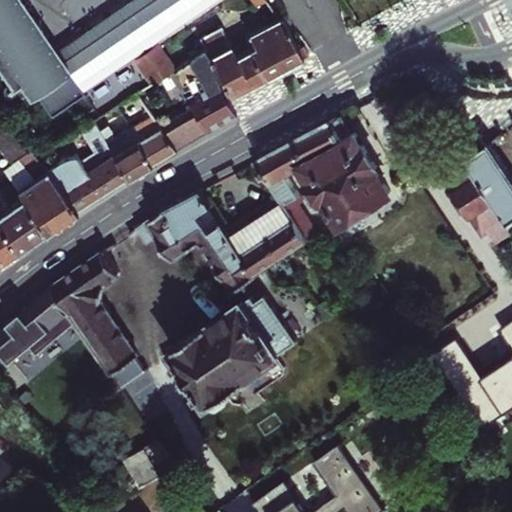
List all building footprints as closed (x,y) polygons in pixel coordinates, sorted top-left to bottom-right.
[(0,0),(0,59),(14,81),(22,76),(33,92),(37,90),(52,112),(84,90),(58,50),(24,0),(0,0)] [(132,0),(58,50),(84,90),(215,0),(132,0)] [(282,15),(279,17),(248,34),(253,43),(235,53),(228,41),(208,53),(234,94),(271,73),(304,55),(282,15)] [(202,44),(208,53),(228,41),(218,24),(197,35),(202,44)] [(170,65),(156,43),(139,55),(152,77),(170,65)] [(230,95),(234,94),(208,53),(202,44),(170,65),(195,105),(209,127),(223,119),(238,110),(230,95)] [(156,114),(138,87),(130,92),(148,119),(156,114)] [(209,127),(195,105),(162,124),(176,146),(192,137),(209,127)] [(79,208),(54,176),(39,157),(0,108),(0,144),(17,166),(7,173),(17,185),(49,228),(66,217),(79,208)] [(288,195),(317,241),(327,234),(304,197),(308,196),(294,175),(303,170),(312,184),(317,180),(329,198),(332,196),(347,220),(399,187),(351,111),(334,120),(288,145),(264,157),(288,195)] [(153,160),(138,137),(120,148),(114,141),(111,136),(116,133),(102,112),(92,119),(129,174),(142,166),(153,160)] [(165,153),(176,146),(162,124),(158,118),(152,123),(155,127),(138,137),(153,160),(165,153)] [(129,174),(92,119),(82,126),(100,152),(88,161),(82,152),(79,153),(105,190),(117,182),(129,174)] [(133,130),(114,141),(120,148),(138,137),(133,130)] [(476,157),(474,159),(511,216),(511,162),(498,142),(486,150),(476,157)] [(476,157),(470,148),(449,162),(455,171),(452,173),(491,231),(496,228),(504,240),(506,239),(511,247),(511,216),(474,159),(476,157)] [(105,190),(79,153),(64,161),(68,167),(54,176),(79,208),(93,198),(105,190)] [(0,215),(23,245),(35,237),(49,228),(17,185),(5,194),(13,205),(0,215)] [(236,228),(209,187),(181,201),(176,204),(156,217),(163,228),(182,257),(211,238),(245,289),(268,274),(267,273),(236,228)] [(317,241),(288,195),(261,212),(290,258),(295,255),(317,241)] [(290,258),(261,212),(236,228),(267,273),(290,258)] [(13,252),(23,245),(0,215),(0,257),(1,259),(13,252)] [(154,234),(163,228),(156,217),(151,221),(146,224),(154,234)] [(59,283),(117,370),(145,351),(109,298),(112,278),(127,268),(112,247),(106,251),(59,283)] [(511,291),(495,302),(511,327),(478,350),(452,310),(426,327),(476,402),(511,378),(511,291)] [(289,353),(308,341),(279,293),(268,299),(264,293),(179,345),(212,399),(217,397),(217,398),(227,399),(236,393),(240,400),(249,401),(293,375),(293,367),(287,356),(290,354),(289,353)] [(64,316),(46,294),(24,311),(0,331),(0,340),(15,358),(64,316)] [(159,461),(173,453),(171,450),(161,435),(128,453),(144,483),(165,472),(159,461)] [(308,511),(287,480),(258,499),(266,511),(341,511),(346,509),(347,511),(384,511),(386,511),(342,445),(315,463),(338,497),(314,511),(308,511)] [(473,466),(461,475),(468,485),(480,476),(473,466)] [(266,511),(258,499),(253,502),(259,511),(266,511)]
